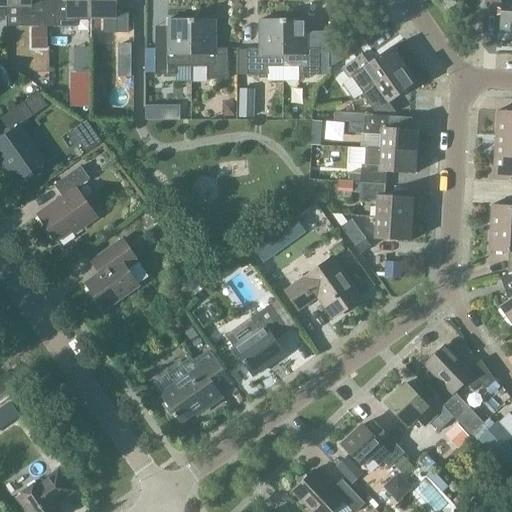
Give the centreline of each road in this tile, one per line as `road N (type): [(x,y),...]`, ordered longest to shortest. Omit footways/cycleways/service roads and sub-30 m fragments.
road 1 (residential): [(162,494),(445,290)]
road 2 (residential): [(162,494),(0,265)]
road 3 (residential): [(445,290),(462,75)]
road 4 (residential): [(511,390),(445,290)]
